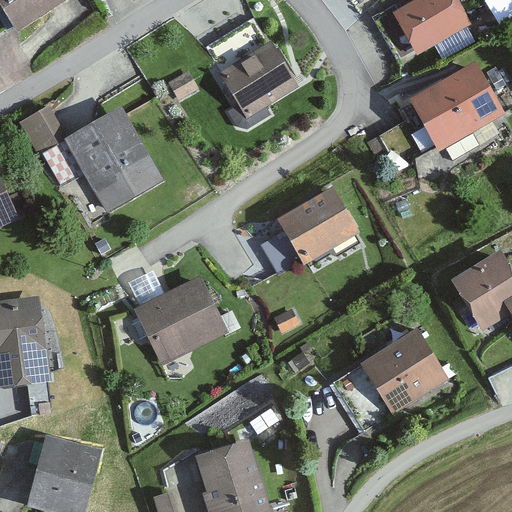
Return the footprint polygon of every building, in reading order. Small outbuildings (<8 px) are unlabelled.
[(67,0),(0,0),(0,7),(20,37),(70,4),(67,0)] [(344,0),(355,12),(367,0),(344,0)] [(449,0),(428,0),(393,22),(418,62),(469,30),(449,0)] [(221,83),(242,118),(295,87),(273,51),(221,83)] [(473,71),(407,107),(432,151),(498,115),(473,71)] [(188,74),(169,85),(179,102),(198,92),(188,74)] [(48,110),(22,125),(37,150),(63,135),(48,110)] [(125,115),(67,149),(108,219),(166,185),(125,115)] [(0,196),(0,228),(12,224),(0,196)] [(332,196),(279,224),(301,266),(354,238),(332,196)] [(511,280),(501,260),(453,287),(482,338),(511,320),(511,280)] [(198,283),(134,316),(161,367),(225,334),(198,283)] [(38,301),(0,303),(0,382),(44,378),(38,301)] [(444,383),(415,336),(356,372),(385,419),(444,383)] [(74,511),(88,453),(42,442),(25,511),(74,511)] [(270,511),(250,449),(193,467),(207,511),(270,511)] [(161,511),(180,511),(176,485),(157,489),(161,511)]
